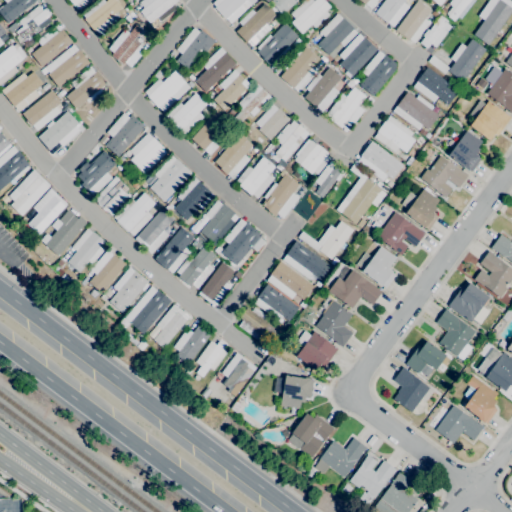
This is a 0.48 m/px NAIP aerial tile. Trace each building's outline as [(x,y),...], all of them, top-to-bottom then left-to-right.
[(35,0),(8,23),(0,13),(0,7),(6,3),(4,0),(35,0)] [(91,0),(79,10),(75,5),(74,6),(69,0),(91,0)] [(99,35),(95,30),(94,31),(84,19),(85,18),(82,14),(97,0),(104,0),(105,1),(106,0),(116,0),(122,7),(115,14),(119,18),(99,35)] [(149,23),(140,11),(144,8),(139,2),(141,0),(178,0),(173,4),(177,8),(161,20),(158,16),(149,23)] [(254,0),(230,23),(226,18),(225,19),(214,8),(216,7),(212,3),(215,0),(254,0)] [(298,0),(282,15),(270,1),(271,0),(298,0)] [(301,34),(291,22),(295,19),(290,14),(304,0),(312,0),(313,1),(314,0),(323,0),(330,7),(325,11),(329,15),(314,28),(312,26),(310,27),(309,26),(301,34)] [(377,0),(370,8),(365,4),(364,4),(359,0),(377,0)] [(369,13),(381,0),(407,0),(384,26),(369,13)] [(453,21),(447,16),(454,8),(448,3),(450,0),(473,0),(468,6),(466,4),(453,21)] [(511,10),(487,45),(473,34),(483,20),(478,15),(488,0),(511,0),(511,10)] [(392,32),(419,2),(434,15),(406,45),(392,32)] [(252,46),(247,41),(246,42),(235,31),(241,25),(238,22),(251,9),(254,12),(264,3),(275,14),(265,23),(270,29),(252,46)] [(24,43),(15,32),(22,26),(18,21),(38,5),(42,10),(45,8),(50,15),(46,18),(49,22),(24,43)] [(128,14),(124,9),(127,6),(132,11),(131,11),(128,14)] [(131,11),(136,17),(134,18),(135,19),(133,21),(132,20),(129,23),(124,17),(128,14),(131,11)] [(328,55),(317,44),(324,37),(319,32),(337,13),(342,18),(353,29),(356,33),(343,46),(341,45),(336,50),(335,48),(328,55)] [(426,48),(419,43),(424,37),(422,35),(427,29),(429,30),(440,15),(447,21),(445,23),(451,26),(435,47),(430,43),(426,48)] [(269,65),(262,59),(263,58),(257,52),(259,50),(256,48),(269,35),(271,37),(284,23),(297,35),(269,65)] [(57,25),(60,29),(61,29),(72,42),(41,67),(30,54),(40,46),(36,41),(57,25)] [(130,67),(124,62),(122,65),(111,55),(113,53),(108,48),(124,29),(129,33),(136,25),(147,35),(140,43),(141,44),(140,45),(139,44),(139,45),(145,50),(130,67)] [(0,44),(0,26),(5,32),(0,36),(0,38),(5,34),(8,37),(2,42),(2,43),(0,44)] [(189,71),(176,60),(181,54),(175,49),(193,27),(198,32),(200,29),(214,41),(189,71)] [(352,76),(338,64),(342,59),(338,55),(358,33),(363,38),(363,37),(377,49),(352,76)] [(462,81),(448,70),(454,62),(449,58),(461,43),(465,46),(471,39),(485,49),(462,81)] [(0,84),(0,53),(11,45),(12,46),(16,44),(26,56),(13,66),(17,71),(0,84)] [(58,87),(47,74),(49,72),(45,67),(73,44),(77,50),(78,49),(89,62),(58,87)] [(511,67),(505,62),(506,61),(498,55),(506,44),(511,49),(511,67)] [(298,92),(293,88),(279,76),(305,46),(319,58),(311,66),(317,71),(298,92)] [(205,92),(194,81),(206,70),(201,65),(220,47),(235,63),(205,92)] [(372,96),(359,85),(366,76),(361,71),(378,51),(383,55),(384,54),(395,64),(394,70),(372,96)] [(444,74),(427,61),(432,55),(448,68),(444,74)] [(322,65),(317,61),(322,56),(327,60),(322,65)] [(75,108),(65,96),(74,88),(70,83),(90,66),(94,72),(95,71),(101,78),(100,79),(104,85),(100,89),(102,92),(88,103),(86,100),(75,108)] [(322,112),(316,107),(304,97),(308,91),(305,88),(317,73),(321,76),(328,67),(341,77),(332,87),(338,92),(322,112)] [(446,104),(437,97),(433,102),(412,87),(416,82),(415,81),(426,67),(457,90),(446,104)] [(511,114),(508,112),(509,111),(501,106),(502,105),(486,93),(504,68),(511,74),(511,114)] [(223,110),(212,100),(223,89),(218,85),(234,69),(249,84),(223,110)] [(34,90),(38,95),(18,112),(14,106),(13,106),(0,90),(23,73),(26,77),(32,71),(42,83),(34,90)] [(163,112),(158,107),(157,107),(147,96),(148,96),(144,92),(158,79),(162,82),(174,71),(189,87),(163,112)] [(238,124),(232,119),(241,110),(236,105),(256,84),(270,97),(253,116),(249,112),(238,124)] [(216,93),(212,89),(217,85),(221,89),(216,93)] [(348,130),(342,126),(341,128),(329,118),(330,117),(326,114),(341,94),(345,97),(353,87),(365,96),(358,106),(363,110),(348,130)] [(59,98),(56,95),(62,89),(65,92),(59,98)] [(50,91),(60,103),(55,107),(59,112),(36,130),(32,125),(31,126),(22,114),(50,91)] [(418,130),(392,111),(406,92),(415,98),(417,95),(433,107),(430,110),(438,115),(427,129),(422,125),(418,130)] [(185,135),(165,116),(179,102),(182,106),(194,93),(206,104),(198,112),(202,117),(185,135)] [(489,140),(469,125),(474,119),(468,114),(479,100),(485,104),(488,100),(510,117),(496,136),(493,134),(489,140)] [(269,140),(258,130),(260,128),(254,123),(272,104),(277,109),(278,108),(289,119),(269,140)] [(231,117),(227,113),(232,108),(235,112),(231,117)] [(49,150),(38,137),(48,128),(46,126),(52,120),(54,123),(67,111),(78,123),(75,126),(79,131),(62,146),(58,142),(49,150)] [(232,125),(202,153),(189,138),(218,111),(232,125)] [(117,157),(104,145),(112,137),(106,132),(123,113),(128,118),(131,115),(144,126),(117,157)] [(393,153),(373,138),(377,132),(376,131),(385,119),(386,120),(389,115),(412,132),(410,136),(414,140),(405,152),(398,147),(393,153)] [(276,162),(271,157),(281,145),(276,140),(293,121),(298,125),(298,124),(304,129),(304,130),(307,134),(284,161),(280,158),(276,162)] [(471,171),(468,169),(467,170),(448,156),(466,130),(477,139),(478,138),(481,141),(476,148),(479,149),(476,154),(478,156),(477,156),(480,158),(471,171)] [(0,151),(0,132),(9,143),(0,151)] [(144,174),(130,160),(134,155),(129,150),(147,133),(152,138),(152,137),(163,148),(162,149),(166,152),(144,174)] [(232,178),(227,174),(226,175),(219,169),(220,168),(214,162),(239,133),(252,145),(243,155),(249,159),(232,178)] [(102,144),(98,140),(103,134),(107,138),(102,144)] [(317,174),(313,171),(311,174),(293,160),(310,140),(315,145),(316,144),(327,153),(326,156),(329,159),(317,174)] [(382,181),(357,162),(361,156),(360,155),(371,141),(402,165),(399,169),(400,170),(395,176),(394,175),(391,179),(386,175),(382,181)] [(15,180),(13,178),(0,189),(0,156),(12,146),(17,151),(17,150),(24,157),(23,158),(28,164),(26,166),(28,168),(15,180)] [(93,196),(87,190),(87,191),(80,184),(83,182),(77,176),(81,172),(78,169),(86,162),(88,164),(103,150),(115,163),(106,172),(111,178),(93,196)] [(164,202),(149,188),(158,178),(153,174),(170,155),(175,160),(176,159),(191,173),(164,202)] [(445,197),(419,178),(426,169),(428,170),(439,155),(453,166),(454,165),(467,175),(458,188),(447,179),(444,183),(451,188),(445,197)] [(273,179),(257,198),(251,194),(250,195),(249,194),(248,196),(240,188),(241,187),(238,185),(240,184),(236,181),(248,166),(251,169),(262,157),(274,167),(268,174),(273,179)] [(321,197),(314,192),(319,185),(314,181),(329,161),(344,172),(338,181),(335,179),(321,197)] [(355,224),(340,213),(348,203),(343,199),(359,177),(349,169),(353,164),(368,175),(365,179),(380,190),(355,224)] [(33,169),(50,185),(21,216),(10,205),(13,201),(8,196),(33,169)] [(281,218),(275,214),(274,216),(267,211),(268,210),(261,205),(265,199),(263,197),(274,183),(276,184),(284,174),(298,185),(292,193),(297,197),(281,218)] [(111,216),(106,211),(106,212),(97,203),(97,202),(93,199),(115,176),(128,189),(124,192),(129,197),(111,216)] [(186,220),(173,209),(181,200),(176,196),(194,177),(214,196),(201,210),(198,207),(186,220)] [(38,235),(27,224),(38,212),(32,207),(50,188),(66,204),(38,235)] [(428,229),(425,228),(405,213),(408,209),(400,204),(409,192),(417,197),(423,189),(434,197),(439,200),(434,206),(436,208),(433,212),(435,214),(434,215),(437,216),(428,229)] [(133,236),(113,217),(130,198),(134,202),(136,200),(135,199),(138,196),(139,197),(143,193),(154,203),(146,211),(151,216),(133,236)] [(211,241),(199,232),(209,219),(204,215),(216,200),(222,204),(223,203),(234,213),(233,214),(237,217),(226,231),(226,232),(220,239),(216,236),(222,229),(221,229),(211,241)] [(169,212),(164,208),(169,203),(174,207),(169,212)] [(150,254),(134,239),(161,209),(173,219),(163,230),(168,235),(150,254)] [(57,256),(44,245),(44,244),(40,240),(46,233),(50,237),(56,230),(50,225),(56,219),(58,220),(67,210),(77,219),(79,216),(86,223),(57,256)] [(401,255),(376,236),(394,212),(410,223),(420,231),(421,230),(425,233),(414,247),(403,238),(400,241),(407,246),(401,255)] [(235,265),(220,252),(228,244),(223,239),(240,219),(245,223),(246,222),(261,235),(235,265)] [(330,259),(318,250),(317,252),(297,237),(301,231),(316,242),(329,225),(334,229),(340,221),(352,230),(343,242),(346,245),(343,249),(340,247),(330,259)] [(172,273),(167,269),(166,270),(154,259),(181,227),(193,238),(186,246),(191,251),(172,273)] [(79,272),(67,262),(76,251),(71,247),(87,228),(91,232),(92,231),(104,242),(103,242),(107,245),(92,264),(88,261),(79,272)] [(511,262),(505,257),(504,258),(494,250),(494,251),(490,248),(500,234),(511,243),(511,262)] [(320,280),(311,274),(307,279),(282,260),(295,241),(330,266),(320,280)] [(197,289),(191,284),(190,286),(178,276),(180,275),(176,271),(188,257),(192,260),(203,246),(215,255),(207,264),(213,269),(197,289)] [(385,288),(382,286),(381,286),(362,271),(362,270),(355,264),(364,252),(371,258),(380,246),(391,255),(392,254),(396,257),(387,268),(392,272),(391,273),(394,275),(385,288)] [(95,297),(124,263),(109,250),(80,283),(95,297)] [(500,298),(483,285),(483,286),(473,279),(480,270),(488,275),(490,272),(479,263),(488,251),(492,253),(491,254),(501,261),(501,262),(511,269),(511,282),(510,285),(507,283),(504,287),(506,289),(500,298)] [(302,300),(295,294),(290,299),(266,281),(270,275),(269,275),(279,261),(313,286),(302,300)] [(216,305),(209,303),(197,294),(221,262),(233,271),(225,282),(230,286),(216,305)] [(121,313),(108,302),(117,291),(112,287),(129,267),(134,271),(134,270),(147,281),(146,283),(148,285),(143,291),(141,289),(121,313)] [(351,308),(327,291),(337,277),(343,281),(351,270),(367,281),(382,292),(372,305),(360,296),(351,308)] [(479,325),(471,320),(470,322),(447,306),(461,287),(463,289),(469,282),(488,297),(481,306),(488,312),(479,325)] [(278,322),(253,303),(257,298),(256,297),(266,284),(298,307),(288,321),(282,317),(278,322)] [(142,334),(129,323),(135,315),(130,311),(151,286),(156,290),(170,301),(142,334)] [(341,347),(335,343),(336,342),(314,326),(322,315),(317,311),(326,297),(332,301),(333,301),(351,314),(343,326),(352,333),(341,347)] [(162,348),(152,340),(161,329),(156,325),(173,304),(188,317),(162,348)] [(258,342),(238,326),(242,320),(239,318),(246,308),(251,311),(254,307),(269,319),(266,323),(276,330),(268,340),(262,336),(258,342)] [(461,361),(438,343),(447,331),(435,322),(445,308),(448,310),(448,311),(459,319),(459,320),(474,332),(465,344),(471,348),(461,361)] [(511,313),(505,321),(501,317),(507,309),(511,313)] [(129,321),(124,317),(129,312),(134,316),(129,321)] [(188,364),(175,355),(178,351),(173,347),(186,328),(192,333),(197,326),(198,327),(200,325),(206,329),(204,331),(209,335),(188,364)] [(316,371),(295,356),(303,346),(296,341),(304,331),(310,335),(313,331),(336,349),(330,358),(330,359),(322,369),(319,367),(316,371)] [(503,349),(497,345),(501,340),(506,344),(503,349)] [(202,377),(196,373),(201,366),(195,362),(210,341),(216,345),(219,341),(225,345),(224,347),(228,350),(213,370),(209,368),(202,377)] [(427,377),(420,371),(418,374),(404,364),(418,345),(421,348),(426,341),(445,355),(440,363),(446,367),(442,373),(436,368),(435,370),(425,363),(424,364),(432,370),(427,377)] [(504,392),(485,377),(486,376),(481,372),(479,375),(476,372),(477,370),(476,369),(492,347),(501,354),(503,352),(511,358),(511,387),(509,385),(504,392)] [(170,361),(164,356),(169,351),(174,355),(170,361)] [(234,397),(227,391),(228,389),(221,384),(226,377),(221,373),(236,352),(256,368),(234,397)] [(411,412),(393,399),(398,393),(396,392),(401,386),(392,380),(402,367),(413,375),(412,376),(429,388),(411,412)] [(294,414),(290,413),(291,407),(279,405),(282,394),(272,392),(275,377),(285,378),(285,375),(304,378),(304,377),(310,378),(310,380),(313,381),(310,397),(307,396),(307,398),(304,397),(303,402),(300,402),(298,410),(295,409),(294,414)] [(486,424),(484,422),(483,423),(477,418),(478,417),(463,407),(467,401),(466,400),(463,395),(469,386),(466,384),(472,375),(497,393),(492,399),(496,402),(493,406),(495,407),(494,408),(496,410),(486,424)] [(434,430),(453,405),(468,417),(469,417),(480,425),(483,427),(472,440),(461,432),(452,444),(434,430)] [(310,458),(299,449),(287,440),(291,434),(290,433),(305,413),(312,419),(315,415),(333,428),(310,458)] [(343,477),(328,466),(322,474),(313,467),(319,459),(318,459),(332,441),(344,449),(352,438),(365,448),(343,477)] [(367,505),(358,498),(363,492),(365,493),(367,491),(359,486),(358,488),(348,481),(360,465),(364,459),(367,455),(376,462),(371,469),(374,472),(383,460),(395,470),(374,497),(373,496),(367,505)] [(310,477),(305,473),(309,467),(315,471),(310,477)] [(378,511),(373,508),(392,483),(391,482),(398,472),(412,482),(405,491),(417,500),(407,511),(378,511)] [(347,494),(341,489),(346,484),(351,488),(347,494)]
